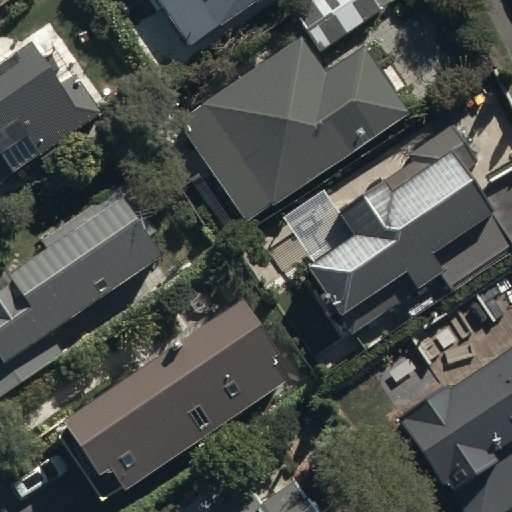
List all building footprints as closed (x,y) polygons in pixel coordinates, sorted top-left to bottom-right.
[(161,0),(185,35),(238,0),(161,0)] [(172,112),(242,215),(405,103),(349,22),(380,1),(379,0),(296,0),(289,5),(302,23),(172,112)] [(0,173),(103,107),(74,62),(60,72),(31,27),(0,46),(0,173)] [(284,216),(309,254),(304,257),(362,349),(456,291),(427,246),(491,205),(453,146),(392,184),(384,171),(335,202),(327,189),(284,216)] [(0,403),(67,361),(45,326),(165,251),(128,192),(10,266),(17,276),(0,285),(0,403)] [(239,280),(59,400),(73,420),(57,430),(97,492),(293,362),(239,280)] [(511,324),(398,399),(472,511),(489,511),(511,497),(511,324)] [(322,511),(292,467),(257,491),(248,478),(206,506),(209,511),(322,511)]
